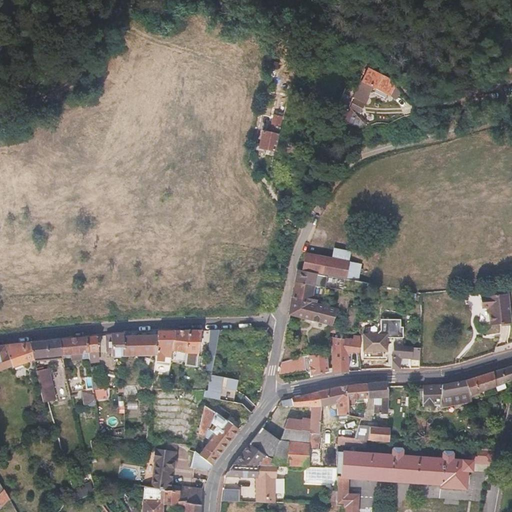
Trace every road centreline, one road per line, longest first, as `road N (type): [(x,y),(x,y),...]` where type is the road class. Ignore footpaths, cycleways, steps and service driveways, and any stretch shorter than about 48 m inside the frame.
road 1 (unclassified): [(511,113),(366,152),(339,172),(304,228),(281,321)]
road 2 (residential): [(0,338),(281,321)]
road 3 (tertiary): [(511,356),(437,376),(332,379),(269,391)]
road 4 (tertiary): [(269,391),(215,472),(209,511)]
